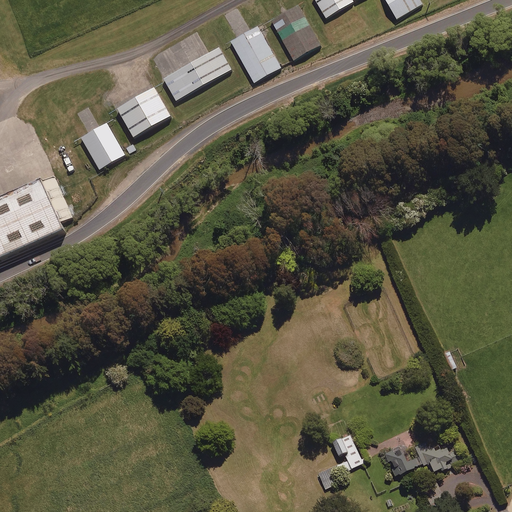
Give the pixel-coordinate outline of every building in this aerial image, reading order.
[(315,0),(327,19),(355,2),(353,0),(315,0)] [(421,0),(385,0),(398,20),(424,5),(421,0)] [(300,5),(272,21),(294,60),(295,62),(322,46),(300,5)] [(238,38),(231,42),(255,84),(283,69),(282,67),(265,37),(259,27),(251,31),(238,38)] [(164,80),(177,102),(233,70),(221,48),(210,54),(164,80)] [(173,117),(156,88),(118,110),(126,124),(135,139),(173,117)] [(122,147),(108,123),(101,128),(89,134),(82,139),(100,171),(127,156),(122,147)] [(130,155),(137,151),(134,145),(127,149),(130,155)] [(0,255),(2,260),(66,232),(66,230),(62,223),(74,218),(56,177),(45,182),(44,180),(0,199),(0,255)] [(365,464),(352,436),(334,444),(340,457),(346,454),(353,469),(365,464)] [(435,451),(432,442),(416,447),(422,467),(428,465),(432,475),(455,468),(454,464),(460,462),(457,451),(451,454),(448,447),(435,451)] [(410,458),(405,446),(386,455),(397,478),(420,467),(415,456),(410,458)] [(341,474),(338,467),(320,474),(326,490),(337,486),(333,478),(341,474)]
